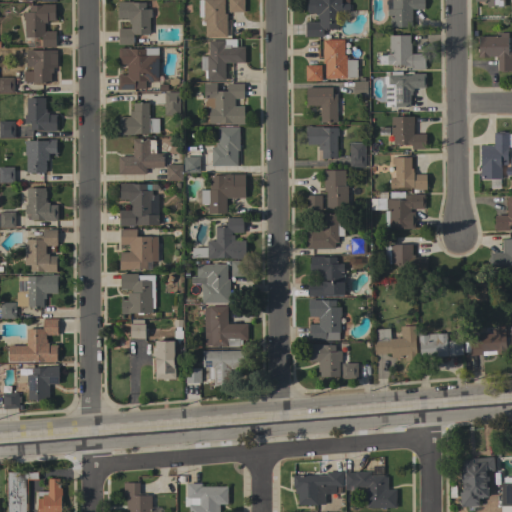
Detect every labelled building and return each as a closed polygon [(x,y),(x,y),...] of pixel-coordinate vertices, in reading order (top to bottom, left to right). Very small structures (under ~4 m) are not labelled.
[(224,0),(224,14),(226,14),(226,37),(205,37),(205,25),(201,25),(201,20),(203,20),(203,17),(198,17),(198,0),(224,0)] [(227,0),(243,0),(243,12),(227,12),(227,0)] [(305,37),(305,21),(318,21),(318,18),(317,18),(317,15),(315,15),(315,13),(306,13),(306,4),(308,4),(307,0),(341,0),(341,3),(343,3),(343,0),(348,0),(349,12),(337,12),(337,29),(322,29),(322,36),(305,37)] [(424,0),(424,9),(411,9),(411,26),(390,26),(390,16),(387,16),(387,10),(386,10),(386,5),(383,5),(383,1),(386,1),(386,0),(424,0)] [(118,45),(118,28),(130,28),(130,24),(129,24),(128,20),(127,20),(127,18),(117,18),(117,9),(118,9),(117,2),(133,1),(133,3),(145,2),(145,9),(151,9),(151,17),(149,17),(149,34),(133,34),(133,44),(118,45)] [(47,20),(47,23),(44,23),(44,31),(55,31),(55,47),(41,47),(41,37),(24,37),(24,20),(22,20),(22,12),(28,12),(28,5),(41,5),(41,4),(55,4),(55,12),(55,20),(47,20)] [(488,56),(488,57),(478,57),(478,36),(497,36),(497,33),(507,33),(507,51),(510,51),(510,57),(511,57),(511,71),(497,71),(497,56),(488,56)] [(409,35),(409,43),(411,43),(411,54),(424,54),(424,62),(426,62),(426,67),(424,67),(424,69),(411,69),(411,67),(405,67),(405,65),(387,65),(387,55),(389,55),(389,35),(409,35)] [(244,62),(225,62),(225,80),(206,80),(206,70),(200,70),(200,56),(206,56),(206,55),(208,55),(208,41),(224,41),(224,39),(236,39),(236,46),(244,46),(244,62)] [(344,40),(344,55),(346,55),(346,60),(356,60),(356,77),(346,77),(346,78),(324,78),(324,63),(322,63),(322,40),(344,40)] [(118,90),(117,75),(126,75),(126,64),(118,64),(118,48),(130,48),(130,49),(144,49),(144,48),(157,48),(158,81),(147,81),(134,81),(134,89),(118,90)] [(56,67),(52,67),(52,73),(50,73),(50,83),(32,83),(32,81),(23,81),(23,71),(32,71),(32,67),(26,67),(26,50),(56,50),(56,67)] [(305,80),(305,65),(321,65),(321,80),(305,80)] [(425,88),(412,88),(412,91),(411,91),(412,95),(409,95),(409,107),(385,107),(385,84),(383,84),(383,77),(387,77),(387,76),(411,76),(411,74),(425,74),(425,88)] [(13,93),(0,93),(0,77),(13,77),(13,93)] [(367,103),(362,103),(362,96),(353,97),(353,81),(367,81),(367,103)] [(243,98),(234,98),(234,106),(243,106),(243,124),(237,124),(229,124),(229,123),(209,123),(209,108),(204,108),(204,99),(204,84),(216,83),(216,91),(227,91),(227,83),(243,83),(243,98)] [(320,122),(320,105),(306,105),(306,87),(331,87),(331,94),(336,94),(337,122),(320,122)] [(164,92),(179,92),(179,115),(164,115),(164,92)] [(45,98),(45,109),(46,109),(46,112),(48,112),(48,114),(56,114),(56,122),(55,122),(55,131),(42,131),(42,130),(30,130),(30,123),(24,123),(24,114),(26,114),(26,98),(45,98)] [(148,133),(148,134),(135,134),(135,135),(119,135),(119,117),(129,117),(129,111),(133,111),(133,103),(148,103),(148,118),(158,118),(158,132),(154,132),(148,133)] [(413,134),(425,134),(425,149),(411,149),(411,145),(393,145),(393,134),(388,134),(388,128),(391,128),(391,116),(413,116),(413,134)] [(14,138),(0,138),(0,121),(14,121),(14,138)] [(321,158),(320,150),(317,150),(317,144),(306,144),(306,138),(305,138),(305,126),(311,126),(322,126),(322,127),(338,127),(338,136),(336,136),(336,158),(321,158)] [(239,150),(237,150),(237,165),(211,166),(211,147),(215,146),(215,143),(217,143),(217,127),(239,127),(239,150)] [(480,179),(480,168),(481,168),(480,145),(493,145),(493,132),(498,132),(498,131),(504,131),(504,132),(508,132),(508,133),(511,133),(511,146),(507,146),(507,165),(501,165),(501,179),(480,179)] [(47,139),(55,139),(56,153),(48,153),(48,160),(45,160),(46,173),(26,173),(26,155),(24,155),(24,152),(25,152),(25,141),(47,141),(47,139)] [(145,168),(145,174),(118,174),(118,156),(133,156),(132,139),(149,139),(149,140),(155,140),(155,153),(163,153),(163,168),(145,168)] [(349,142),(364,142),(364,167),(349,167),(349,142)] [(184,172),(184,170),(182,170),(182,158),(183,158),(183,157),(200,157),(200,172),(184,172)] [(410,168),(413,168),(413,174),(426,174),(426,183),(428,183),(428,188),(426,188),(426,189),(413,189),(412,187),(405,188),(405,190),(393,190),(393,188),(390,188),(390,179),(395,179),(395,164),(392,164),(391,157),(410,157),(410,168)] [(165,180),(165,165),(182,165),(182,180),(165,180)] [(14,183),(0,183),(0,167),(14,167),(14,183)] [(344,170),(345,186),(347,186),(347,207),(333,207),(333,209),(328,209),(328,207),(326,207),(326,191),(323,191),(323,170),(344,170)] [(245,197),(226,197),(226,213),(208,214),(208,204),(200,204),(200,190),(209,190),(209,175),(223,175),(223,174),(244,174),(245,197)] [(158,225),(135,225),(135,226),(118,226),(118,210),(131,210),(131,205),(129,205),(129,201),(128,201),(128,200),(120,200),(119,183),(133,183),(133,184),(146,184),(146,191),(152,191),(152,195),(158,195),(158,225)] [(45,188),(45,190),(46,190),(46,202),(49,202),(49,205),(57,204),(57,221),(42,221),(42,220),(31,220),(30,213),(25,214),(24,204),(26,204),(26,188),(45,188)] [(424,208),(410,208),(410,212),(414,212),(414,229),(389,229),(389,227),(385,227),(385,211),(388,211),(388,208),(386,208),(386,209),(376,209),(376,214),(370,214),(370,191),(404,191),(404,194),(402,194),(402,195),(409,195),(409,194),(424,194),(424,208)] [(321,209),(306,210),(306,196),(321,195),(321,209)] [(511,196),(511,225),(508,225),(508,230),(495,230),(495,229),(493,229),(493,224),(494,224),(494,216),(506,215),(506,197),(511,196)] [(15,227),(0,227),(0,212),(15,212),(15,227)] [(307,249),(306,231),(321,231),(321,213),(337,213),(343,213),(343,235),(337,236),(337,242),(334,242),(334,248),(307,249)] [(243,217),(243,232),(231,232),(231,235),(233,235),(233,240),(245,240),(245,249),(247,249),(247,259),(207,258),(207,257),(191,257),(191,247),(207,247),(207,241),(215,241),(215,227),(226,227),(226,217),(243,217)] [(34,239),(34,236),(42,236),(42,229),(56,229),(56,245),(45,245),(45,254),(48,254),(48,256),(57,256),(57,261),(56,261),(56,272),(42,272),(42,271),(30,272),(30,265),(24,265),(24,256),(26,256),(26,239),(34,239)] [(157,261),(154,261),(154,263),(149,263),(149,264),(146,264),(146,269),(134,269),(134,270),(119,270),(119,260),(120,260),(120,252),(129,252),(129,244),(120,244),(119,229),(136,229),(136,237),(156,236),(157,261)] [(349,254),(349,238),(365,238),(365,253),(349,254)] [(511,238),(511,265),(490,267),(490,263),(489,263),(489,258),(490,258),(489,253),(502,252),(501,239),(511,238)] [(412,255),(414,255),(414,257),(427,257),(427,270),(397,270),(397,264),(391,264),(391,263),(384,263),(384,245),(411,244),(412,255)] [(323,257),(336,257),(336,263),(343,263),(343,272),(340,272),(340,274),(341,274),(341,282),(344,282),(344,294),(343,294),(343,296),(308,296),(307,281),(321,281),(321,273),(317,273),(317,271),(309,271),(309,263),(310,263),(310,256),(323,256),(323,257)] [(201,283),(191,283),(191,277),(196,277),(196,264),(199,264),(199,260),(204,260),(204,264),(227,264),(227,279),(229,279),(229,284),(234,284),(234,304),(229,304),(229,303),(201,303),(201,283)] [(247,260),(247,276),(231,276),(230,260),(247,260)] [(137,275),(154,275),(154,308),(152,308),(152,313),(129,313),(129,314),(121,314),(121,297),(122,297),(122,300),(127,300),(127,293),(131,293),(131,289),(120,289),(120,274),(137,273),(137,275)] [(16,293),(18,293),(18,276),(41,276),(41,275),(52,275),(52,274),(58,274),(58,285),(57,285),(57,293),(45,293),(45,299),(43,299),(43,307),(28,307),(28,306),(16,306),(16,293)] [(341,316),(339,316),(339,332),(338,332),(338,340),(324,340),(324,339),(309,339),(309,323),(318,323),(318,317),(309,317),(309,311),(308,311),(308,307),(308,298),(314,298),(314,299),(323,299),(323,300),(335,300),(335,307),(340,307),(341,316)] [(0,318),(0,302),(15,302),(15,318),(0,318)] [(227,306),(227,324),(247,323),(247,339),(245,339),(245,345),(242,345),(242,347),(239,347),(239,346),(204,346),(204,307),(209,307),(209,306),(227,306)] [(26,345),(26,329),(43,329),(43,318),(58,318),(58,335),(45,335),(46,339),(46,343),(49,343),(49,346),(56,346),(57,362),(43,362),(43,361),(8,361),(8,345),(26,345)] [(130,338),(130,324),(145,324),(145,338),(130,338)] [(373,329),(390,328),(390,340),(400,340),(399,326),(414,326),(416,361),(405,361),(405,357),(392,357),(392,353),(374,354),(373,329)] [(492,333),(492,327),(504,326),(506,354),(496,354),(470,355),(470,341),(480,341),(479,334),(492,333)] [(421,358),(419,342),(418,342),(418,335),(427,334),(437,333),(437,334),(446,333),(447,341),(461,339),(463,354),(421,358)] [(154,379),(155,356),(152,356),(152,347),(155,347),(155,340),(173,340),(173,341),(175,341),(175,379),(154,379)] [(357,379),(341,379),(341,377),(319,377),(319,371),(318,371),(318,364),(314,364),(314,344),(335,344),(335,350),(341,350),(341,357),(348,357),(348,363),(357,363),(357,379)] [(202,351),(244,350),(244,369),(229,369),(230,386),(213,386),(213,378),(208,378),(208,367),(202,367),(202,351)] [(28,384),(26,384),(26,374),(31,374),(31,367),(44,367),(44,366),(52,366),(59,366),(59,367),(58,367),(58,372),(59,372),(59,378),(58,378),(58,384),(49,384),(49,385),(48,385),(48,399),(28,399),(28,384)] [(201,382),(185,383),(185,368),(200,368),(201,382)] [(19,408),(3,409),(2,393),(17,392),(19,408)] [(460,506),(459,492),(463,492),(462,482),(461,482),(460,472),(462,472),(461,460),(469,459),(469,458),(493,457),(494,471),(488,471),(489,479),(487,482),(488,497),(478,497),(478,502),(478,505),(460,506)] [(7,511),(7,471),(38,471),(38,480),(27,480),(27,511),(7,511)] [(297,505),(297,500),(296,500),(296,498),(297,498),(297,493),(294,493),(294,487),(292,487),(292,484),(291,484),(291,479),(292,479),(292,475),(326,475),(326,471),(342,471),(342,486),(341,486),(341,493),(337,493),(337,486),(335,486),(335,494),(324,494),(324,504),(317,504),(317,505),(297,505)] [(395,507),(366,507),(366,486),(356,486),(356,490),(344,490),(344,472),(355,472),(355,471),(370,471),(370,475),(384,475),(384,477),(387,477),(387,489),(395,489),(395,507)] [(37,511),(37,498),(42,498),(42,496),(37,496),(37,491),(48,491),(48,478),(59,478),(59,484),(61,484),(61,496),(60,496),(60,511),(37,511)] [(128,511),(128,509),(126,509),(126,495),(122,495),(122,482),(139,482),(139,493),(147,493),(147,495),(151,495),(151,511),(128,511)] [(500,482),(511,482),(511,506),(500,506),(500,482)] [(227,504),(219,504),(219,511),(188,511),(188,505),(190,505),(190,498),(186,498),(186,483),(201,483),(201,486),(227,486),(227,504)]
